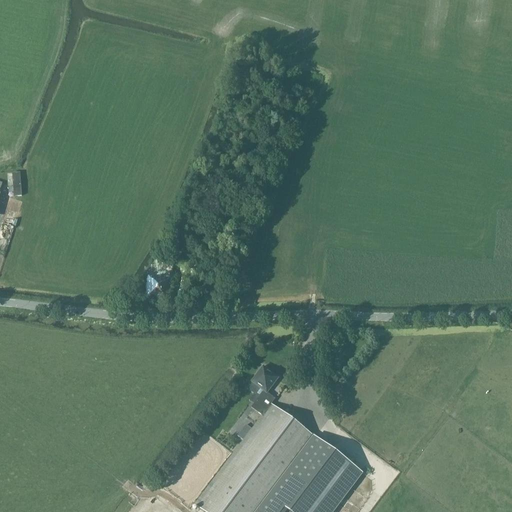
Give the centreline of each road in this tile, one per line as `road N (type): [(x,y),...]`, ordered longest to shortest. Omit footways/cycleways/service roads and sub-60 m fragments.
road 1 (tertiary): [(511,312),(183,320),(0,304)]
road 2 (track): [(359,511),(384,479),(301,407),(312,296)]
